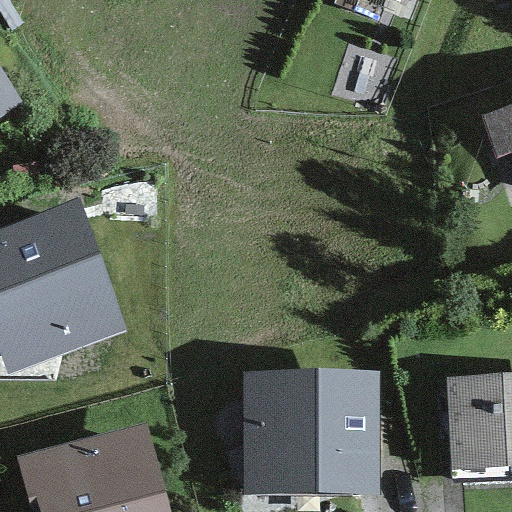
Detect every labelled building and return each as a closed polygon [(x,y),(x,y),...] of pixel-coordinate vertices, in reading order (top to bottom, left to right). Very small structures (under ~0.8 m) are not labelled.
[(0,105),(19,92),(0,63),(0,105)] [(511,101),(493,108),(505,143),(511,141),(511,101)] [(97,200),(0,230),(0,356),(133,315),(97,200)] [(228,380),(265,511),(276,511),(369,486),(330,351),(228,380)] [(511,376),(458,380),(463,467),(511,464),(511,376)] [(47,511),(166,511),(147,428),(34,455),(47,511)]
